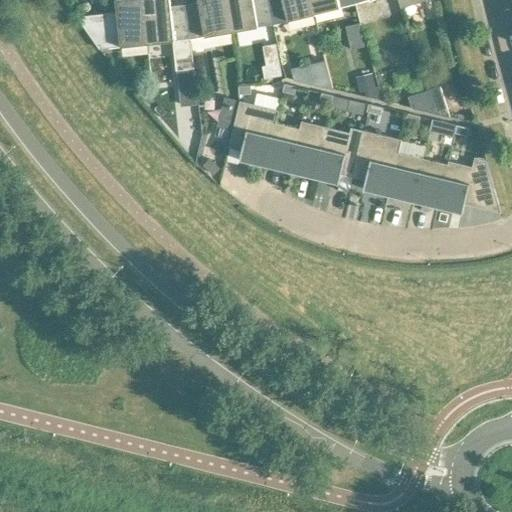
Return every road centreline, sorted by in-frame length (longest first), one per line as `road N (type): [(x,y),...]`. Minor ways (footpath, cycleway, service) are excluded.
road 1 (tertiary): [(467,459),(422,457),(383,438),(176,297),(85,207),(0,100)]
road 2 (tertiary): [(0,162),(88,265),(227,384),(383,473),(460,486)]
road 3 (residential): [(236,185),(288,220),(367,248),(436,248),(511,231)]
